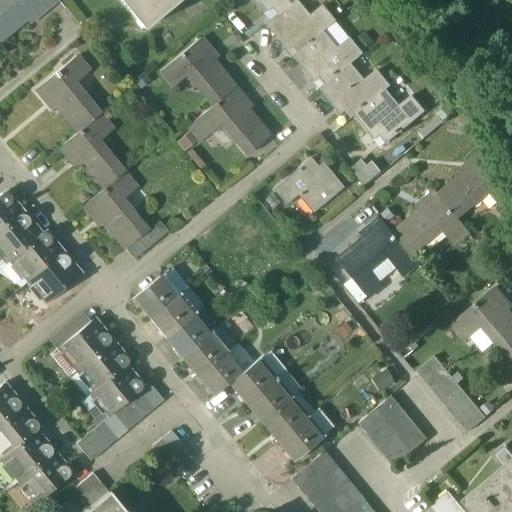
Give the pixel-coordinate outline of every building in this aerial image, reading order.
[(17,0),(18,0),(0,14),(0,13),(0,41),(35,13),(38,17),(49,7),(48,5),(43,0),(17,0)] [(121,0),(145,29),(179,0),(121,0)] [(256,0),(267,12),(272,8),(278,16),(296,1),(297,0),(256,0)] [(311,18),(296,1),(278,16),(266,26),(286,50),(291,46),(297,54),(324,33),(335,23),(323,9),(311,18)] [(297,54),(292,58),(313,83),(318,79),(324,86),(350,65),(362,55),(350,40),(338,50),(324,33),(297,54)] [(201,39),(161,72),(174,88),(188,76),(213,107),(235,89),(207,54),(210,51),(201,39)] [(77,58),(37,90),(47,102),(50,99),(78,133),(100,115),(88,101),(83,106),(69,89),(89,72),(77,58)] [(324,86),(319,91),(339,115),(344,111),(351,119),(385,91),(389,88),(376,72),(365,82),(350,65),(324,86)] [(213,107),(195,122),(207,137),(222,125),(248,156),(270,137),(241,103),(245,100),(235,89),(213,107)] [(385,91),(354,117),(374,141),(379,137),(385,145),(423,114),(411,99),(399,108),(385,91)] [(107,164),(93,148),(113,131),(100,115),(78,133),(60,148),(71,161),(74,158),(102,191),(124,173),(113,160),(107,164)] [(369,155),(351,168),(363,184),(381,171),(369,155)] [(472,169),(438,198),(456,220),(469,209),(465,203),(482,189),(499,209),(511,197),(511,194),(481,157),(470,166),(472,169)] [(316,168),(310,161),(272,192),(285,206),(296,197),(311,215),(341,190),(321,164),(316,168)] [(130,223),(116,206),(136,189),(124,173),(102,191),(84,206),(94,219),(98,216),(126,250),(144,234),(147,232),(136,218),(130,223)] [(0,195),(0,233),(21,217),(11,205),(12,202),(12,199),(10,196),(8,194),(5,194),(2,194),(0,195)] [(426,208),(392,235),(411,257),(425,245),(421,240),(437,226),(453,246),(468,234),(456,220),(438,198),(435,194),(423,204),(426,208)] [(24,216),(21,217),(0,233),(0,254),(8,264),(11,261),(38,239),(29,227),(30,223),(30,220),(29,218),(26,217),(24,216)] [(362,238),(335,260),(366,297),(380,286),(367,271),(384,257),(396,272),(412,259),(411,257),(392,235),(378,218),(359,234),(362,238)] [(167,231),(159,222),(147,232),(144,234),(152,244),(167,231)] [(152,244),(144,234),(126,250),(134,259),(152,244)] [(38,239),(11,261),(29,283),(60,257),(50,246),(51,243),(52,241),(51,238),(49,236),(47,235),(45,235),(42,235),(38,239)] [(60,257),(29,283),(47,305),(78,279),(68,267),(69,266),(70,263),(69,261),(68,259),(66,257),(63,257),(60,257)] [(175,299),(159,280),(132,302),(148,321),(175,299)] [(511,320),(506,313),(510,310),(493,290),(453,323),(466,339),(478,330),(491,346),(495,343),(506,357),(491,369),(506,387),(511,381),(511,320)] [(175,299),(148,321),(164,340),(191,318),(175,299)] [(207,338),(191,318),(164,340),(180,360),(207,338)] [(100,336),(89,323),(58,349),(77,371),(108,346),(109,342),(109,340),(108,338),(106,336),(104,335),(102,335),(100,336)] [(207,338),(180,360),(196,379),(223,357),(207,338)] [(108,346),(77,371),(95,393),(122,371),(126,367),(127,364),(127,361),(125,359),(123,357),(120,357),(118,358),(108,346)] [(239,377),(223,357),(196,379),(213,399),(229,385),(239,377)] [(433,358),(416,372),(423,381),(440,367),(433,358)] [(272,383),(256,363),(239,377),(229,385),(245,405),(272,383)] [(440,367),(423,381),(431,390),(447,376),(440,367)] [(95,393),(90,397),(108,419),(129,401),(139,394),(140,393),(141,391),(141,388),(140,386),(139,384),(136,382),(134,382),(131,382),(122,371),(95,393)] [(447,376),(431,390),(438,398),(455,385),(447,376)] [(287,402),(272,383),(245,405),(261,424),(287,402)] [(455,385),(438,398),(445,407),(462,393),(455,385)] [(140,393),(139,394),(153,411),(162,404),(148,386),(140,393)] [(0,390),(0,425),(17,411),(18,409),(18,406),(17,404),(16,402),(14,401),(11,401),(9,401),(0,390)] [(462,393),(445,407),(453,416),(470,403),(462,393)] [(153,411),(139,394),(129,401),(144,419),(153,411)] [(390,398),(373,411),(380,420),(397,407),(390,398)] [(144,419),(129,401),(121,409),(135,426),(144,419)] [(304,421),(287,402),(261,424),(277,443),(304,421)] [(470,403),(453,416),(460,425),(477,412),(470,403)] [(397,407),(380,420),(388,429),(404,415),(397,407)] [(135,426),(121,409),(112,416),(126,433),(135,426)] [(27,423),(17,411),(0,425),(0,453),(4,459),(31,437),(35,433),(36,432),(36,429),(36,427),(34,425),(32,423),(29,423),(27,423)] [(373,411),(356,425),(364,434),(380,420),(373,411)] [(477,412),(460,425),(467,433),(484,420),(477,412)] [(404,415),(388,429),(395,438),(411,424),(404,415)] [(126,433),(112,416),(108,419),(103,424),(117,441),(126,433)] [(388,429),(380,420),(364,434),(371,443),(388,429)] [(304,421),(277,443),(293,463),(320,441),(304,421)] [(117,441),(103,424),(93,431),(108,449),(117,441)] [(411,424),(395,438),(402,447),(419,433),(411,424)] [(388,429),(371,443),(378,451),(395,438),(388,429)] [(108,449),(93,431),(84,439),(99,456),(108,449)] [(185,451),(170,433),(161,440),(176,458),(184,452),(185,451)] [(419,433),(402,447),(409,455),(426,442),(419,433)] [(4,459),(1,462),(18,483),(49,458),(50,455),(50,453),(49,451),(47,449),(45,447),(43,447),(40,448),(31,437),(4,459)] [(395,438),(378,451),(386,461),(402,447),(395,438)] [(99,456),(84,439),(75,446),(89,464),(99,456)] [(161,440),(151,449),(166,467),(176,458),(161,440)] [(402,447),(386,461),(392,469),(409,455),(402,447)] [(508,470),(466,505),(471,511),(511,511),(511,457),(506,450),(497,457),(508,470)] [(192,461),(184,452),(176,458),(166,467),(174,476),(192,461)] [(323,453),(306,467),(313,476),(330,462),(323,453)] [(49,458),(18,483),(36,505),(66,480),(67,477),(67,474),(66,471),(64,469),(61,469),(58,469),(49,458)] [(330,462),(313,476),(321,485),(338,471),(330,462)] [(313,476),(306,467),(289,481),(296,490),(313,476)] [(338,471),(321,485),(328,494),(345,480),(338,471)] [(313,476),(296,490),(304,499),(321,485),(313,476)] [(100,486),(92,477),(75,491),(83,500),(100,486)] [(345,480),(328,494),(335,503),(352,489),(345,480)] [(321,485),(304,499),(311,508),(328,494),(321,485)] [(107,494),(100,486),(83,500),(90,508),(107,494)] [(352,489),(335,503),(342,511),(359,497),(352,489)] [(90,508),(85,511),(121,511),(107,494),(90,508)] [(328,494),(311,508),(314,511),(323,511),(335,503),(328,494)] [(462,511),(447,494),(430,508),(432,511),(462,511)] [(359,497),(342,511),(359,511),(367,506),(359,497)] [(335,503),(323,511),(341,511),(342,511),(335,503)]
